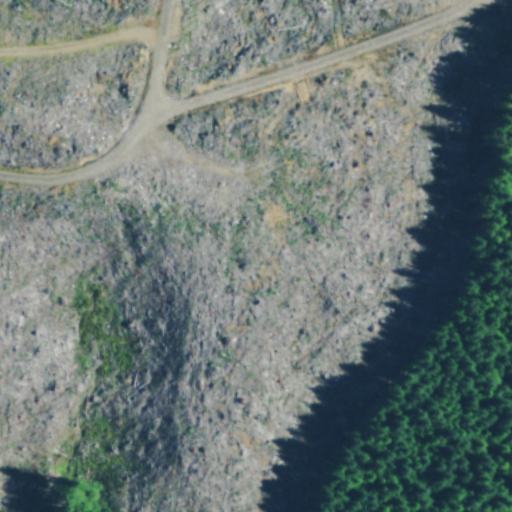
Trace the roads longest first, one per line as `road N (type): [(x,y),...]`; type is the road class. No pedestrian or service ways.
road 1 (track): [(402,111),(92,172),(0,174)]
road 2 (track): [(133,159),(175,105),(173,40),(164,31),(84,48),(0,50)]
